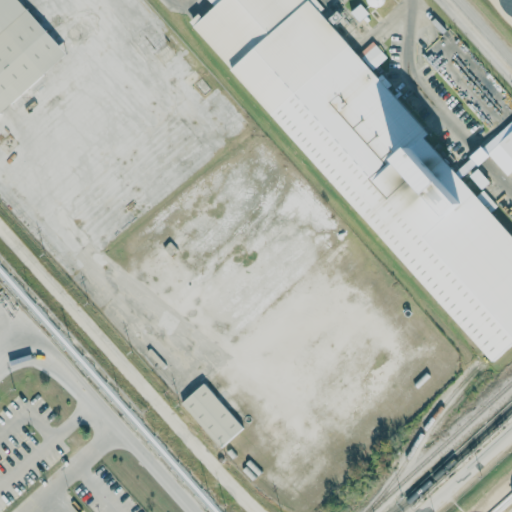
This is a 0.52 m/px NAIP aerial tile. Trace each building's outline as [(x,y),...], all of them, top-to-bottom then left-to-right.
[(0,0),(12,0),(68,65),(0,122),(0,0)] [(307,0),(231,69),(192,26),(215,6),(209,0),(307,0)] [(231,69),(307,0),(309,0),(429,133),(424,137),(476,195),(482,190),(497,207),(492,212),(511,234),(511,345),(493,362),(231,69)] [(511,0),(511,25),(506,22),(499,15),(496,9),(495,0),(511,0)] [(221,448),(244,428),(203,383),(181,404),(221,448)] [(10,511),(45,511),(30,495),(10,511)]
